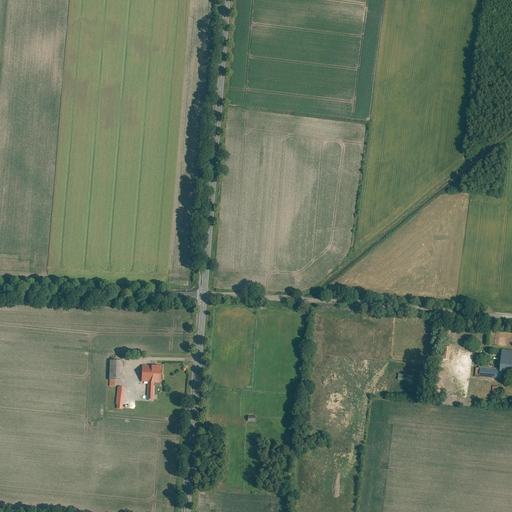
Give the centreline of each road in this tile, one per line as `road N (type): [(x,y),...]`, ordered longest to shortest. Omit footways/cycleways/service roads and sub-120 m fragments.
road 1 (unclassified): [(203,295),(511,318)]
road 2 (tertiary): [(228,0),(203,295)]
road 3 (tertiary): [(203,295),(187,511)]
road 4 (unclassified): [(0,286),(203,295)]
